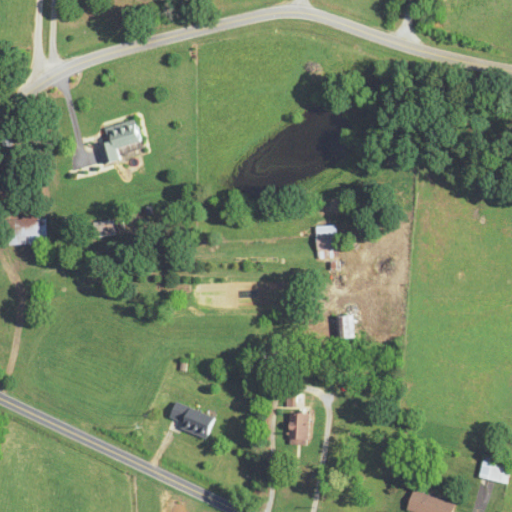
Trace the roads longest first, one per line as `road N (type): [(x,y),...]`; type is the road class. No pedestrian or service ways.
road 1 (residential): [(511,70),(315,14),(279,12),(81,62),(0,115)]
road 2 (residential): [(241,511),(0,398)]
